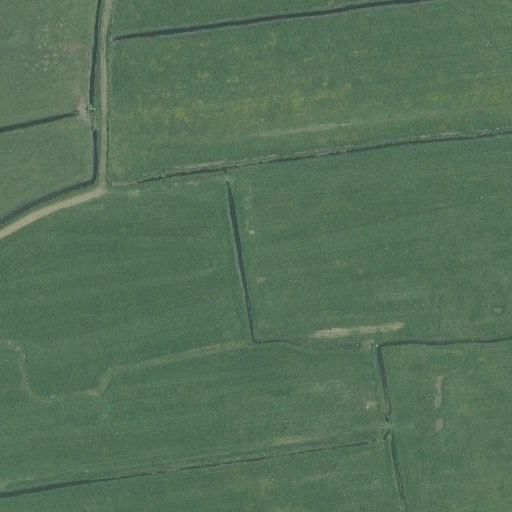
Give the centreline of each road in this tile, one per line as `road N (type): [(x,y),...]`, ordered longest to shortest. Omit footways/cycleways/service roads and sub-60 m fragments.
road 1 (track): [(102,193),(110,0)]
road 2 (track): [(102,193),(235,177)]
